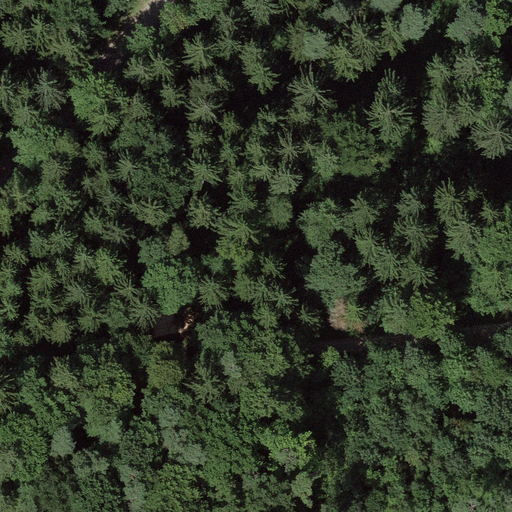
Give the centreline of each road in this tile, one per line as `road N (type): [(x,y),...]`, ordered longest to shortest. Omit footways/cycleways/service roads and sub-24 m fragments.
road 1 (track): [(511,329),(0,382)]
road 2 (track): [(0,186),(168,0)]
